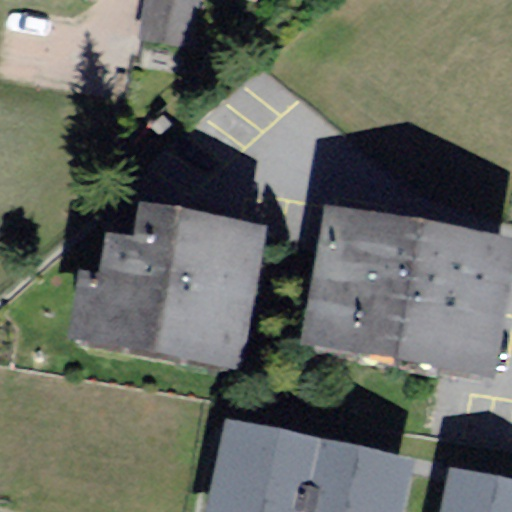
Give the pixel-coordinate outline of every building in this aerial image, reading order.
[(149,0),(141,35),(190,48),(201,0),(149,0)] [(256,230),(147,212),(141,247),(114,242),(108,282),(92,280),(83,336),(234,361),(256,230)] [(504,254),(327,222),(307,337),(484,369),(504,254)] [(390,511),(400,467),(230,434),(214,511),(390,511)] [(511,511),(511,492),(455,481),(448,511),(511,511)]
